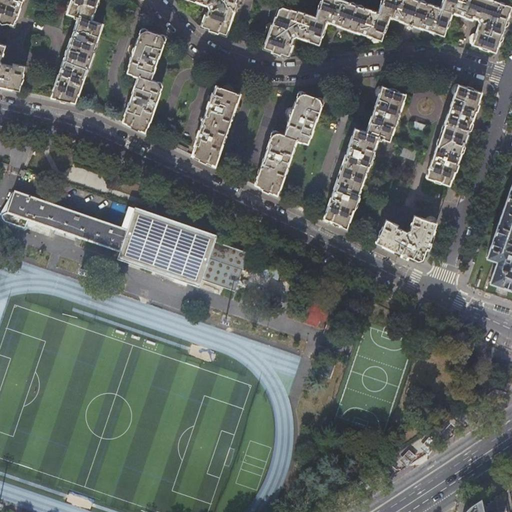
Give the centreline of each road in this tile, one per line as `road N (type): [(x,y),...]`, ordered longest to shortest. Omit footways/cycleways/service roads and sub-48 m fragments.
road 1 (residential): [(439,295),(87,130),(0,107)]
road 2 (residential): [(511,78),(427,56),(261,72),(187,38),(151,0)]
road 3 (residential): [(439,295),(511,82)]
road 4 (primary): [(511,427),(386,511)]
